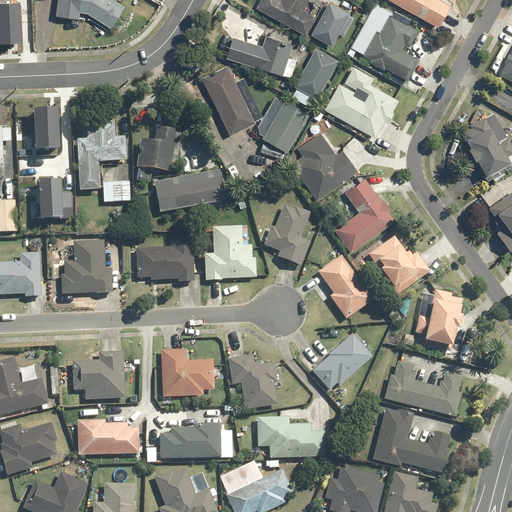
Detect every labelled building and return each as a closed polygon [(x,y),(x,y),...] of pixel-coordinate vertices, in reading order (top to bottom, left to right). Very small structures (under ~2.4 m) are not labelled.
[(125,7),(114,0),(55,0),(53,14),(81,19),(82,12),(88,13),(111,27),(125,7)] [(261,0),(257,7),(304,34),(313,18),(302,12),(308,0),(261,0)] [(450,5),(440,0),(392,0),(439,25),(450,5)] [(0,1),(0,38),(20,38),(19,1),(0,1)] [(311,35),(332,46),(350,13),(329,2),(311,35)] [(406,80),(418,60),(402,51),(405,44),(410,47),(418,30),(390,16),(384,27),(383,27),(377,38),(375,37),(364,58),(406,80)] [(289,54),(292,44),(264,35),(260,45),(231,37),(225,59),(283,75),(289,54)] [(294,85),(317,98),(339,61),(316,47),(294,85)] [(511,52),(509,59),(500,74),(511,81),(511,52)] [(203,77),(229,131),(257,118),(231,64),(203,77)] [(376,139),(384,125),(386,126),(401,102),(370,84),(362,98),(339,84),(325,108),(376,139)] [(285,99),(264,137),(289,151),(310,112),(285,99)] [(511,146),(494,116),(464,134),(491,179),(511,166),(511,146)] [(88,121),(88,139),(78,140),(81,190),(101,189),(100,163),(127,161),(126,137),(115,138),(115,120),(88,121)] [(175,172),(179,150),(179,147),(179,146),(181,131),(157,128),(155,141),(141,139),(137,165),(140,166),(137,181),(152,183),(154,168),(175,172)] [(337,152),(324,131),(297,148),(301,154),(289,161),(304,183),(306,182),(317,199),(356,173),(340,150),(337,152)] [(41,134),(22,137),(34,198),(53,195),(67,192),(62,164),(47,166),(41,134)] [(157,182),(162,213),(226,202),(220,171),(157,182)] [(76,173),(64,175),(66,185),(78,183),(76,173)] [(380,199),(364,177),(342,192),(356,212),(333,228),(351,254),(396,222),(380,199)] [(129,182),(104,184),(105,202),(131,200),(129,182)] [(511,192),(488,208),(511,245),(511,192)] [(0,201),(0,231),(17,231),(16,201),(0,201)] [(302,267),(304,260),(305,261),(312,240),(301,236),(311,213),(287,203),(276,227),(272,226),(265,246),(280,251),(277,257),(302,267)] [(73,210),(55,210),(55,230),(74,230),(73,210)] [(213,227),(214,253),(205,254),(206,280),(216,280),(239,279),(258,278),(257,258),(252,258),(252,251),(244,252),(242,225),(213,227)] [(125,234),(107,233),(107,246),(125,246),(125,234)] [(396,236),(370,255),(400,295),(426,275),(396,236)] [(137,280),(176,279),(176,282),(195,281),(193,239),(173,240),(174,247),(136,248),(137,280)] [(107,269),(104,241),(73,244),(75,260),(64,261),(65,276),(66,296),(77,296),(85,295),(113,294),(112,268),(107,269)] [(19,253),(20,262),(0,262),(0,295),(40,294),(40,288),(41,288),(39,252),(19,253)] [(373,299),(341,256),(316,275),(348,318),(373,299)] [(415,333),(424,335),(422,345),(452,352),(465,298),(435,291),(428,318),(419,316),(415,333)] [(415,336),(406,334),(404,346),(413,347),(415,336)] [(354,336),(313,369),(333,392),(373,358),(354,336)] [(212,360),(187,360),(186,349),(161,350),(164,397),(181,396),(181,397),(213,397),(212,360)] [(125,398),(123,351),(99,352),(99,360),(73,361),(75,390),(85,389),(86,400),(114,399),(114,398),(125,398)] [(254,354),(229,358),(233,384),(241,383),(247,412),(279,406),(275,382),(278,382),(275,363),(256,365),(254,354)] [(0,415),(47,403),(40,377),(21,382),(14,356),(0,360),(0,415)] [(463,394),(458,392),(461,377),(446,374),(443,389),(411,381),(415,366),(399,362),(395,377),(390,375),(384,400),(457,419),(463,394)] [(447,448),(450,436),(433,432),(430,444),(407,438),(412,415),(385,409),(374,459),(401,465),(444,475),(451,449),(447,448)] [(289,418),(257,418),(257,447),(271,447),(271,459),(326,457),(325,432),(312,432),(311,424),(289,425),(289,418)] [(111,455),(122,454),(129,454),(139,453),(138,427),(128,428),(128,424),(105,425),(105,421),(79,421),(80,455),(99,455),(111,455)] [(52,423),(23,430),(22,425),(0,431),(4,445),(0,445),(0,446),(6,469),(10,467),(12,474),(34,468),(32,461),(57,454),(54,442),(57,441),(52,423)] [(171,428),(171,435),(161,435),(162,459),(222,457),(221,434),(221,425),(194,426),(194,427),(171,428)] [(378,476),(341,465),(337,480),(332,479),(326,498),(332,500),(329,511),(331,511),(350,511),(351,511),(355,511),(376,511),(384,484),(377,482),(378,476)] [(218,511),(210,489),(196,494),(185,466),(154,478),(166,506),(160,508),(161,511),(218,511)] [(283,468),(227,495),(235,511),(256,511),(295,494),(283,468)] [(81,502),(80,502),(88,483),(62,472),(55,490),(36,481),(23,508),(32,511),(78,511),(77,511),(79,506),(81,502)] [(436,511),(438,505),(432,503),(434,495),(416,491),(420,478),(395,472),(385,511),(436,511)] [(103,503),(93,503),(92,511),(134,511),(135,505),(135,484),(104,483),(103,503)]
